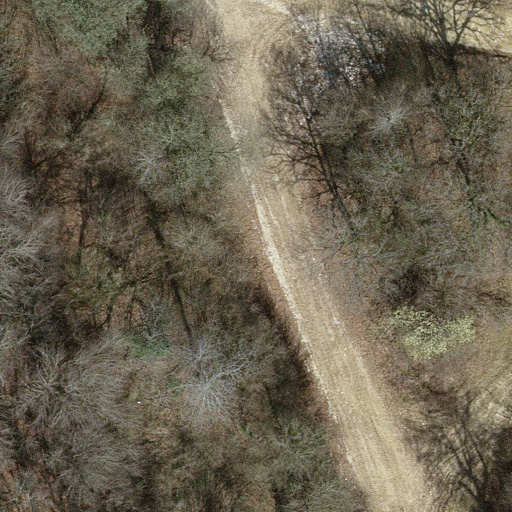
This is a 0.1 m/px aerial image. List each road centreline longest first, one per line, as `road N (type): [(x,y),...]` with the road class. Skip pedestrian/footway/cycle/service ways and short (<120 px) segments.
road 1 (track): [(237,0),(289,238),(390,511)]
road 2 (track): [(511,399),(420,511)]
